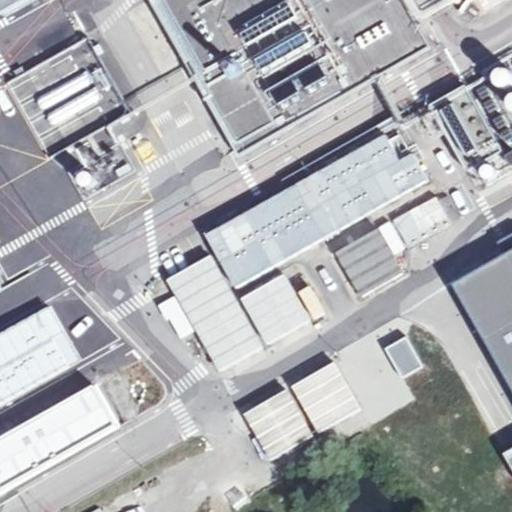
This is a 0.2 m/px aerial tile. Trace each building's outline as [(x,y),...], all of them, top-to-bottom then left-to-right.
[(0,0),(0,7),(4,14),(30,0),(0,0)] [(381,0),(149,0),(241,157),(413,57),(381,0)] [(89,36),(7,83),(50,158),(132,112),(89,36)] [(467,86),(434,105),(471,169),(504,150),(467,86)] [(407,123),(206,233),(236,284),(436,175),(407,123)] [(136,171),(120,143),(68,173),(84,201),(136,171)] [(6,229),(0,232),(0,306),(40,280),(6,229)] [(385,229),(345,253),(370,295),(411,271),(385,229)] [(511,255),(456,288),(511,385),(511,255)] [(217,256),(176,280),(230,371),(271,348),(217,256)] [(291,274),(251,298),(278,344),(318,320),(291,274)] [(38,317),(14,338),(32,359),(56,338),(38,317)] [(433,345),(403,363),(420,391),(450,373),(433,345)] [(63,385),(86,368),(69,346),(47,363),(63,385)] [(388,351),(353,371),(377,412),(412,392),(388,351)] [(132,387),(141,379),(122,356),(112,364),(132,387)] [(0,383),(4,394),(30,385),(21,362),(0,369),(0,383)] [(343,362),(302,386),(329,432),(370,408),(343,362)] [(92,375),(68,395),(95,428),(119,409),(92,375)] [(143,382),(118,397),(125,409),(150,393),(143,382)] [(35,423),(59,402),(43,384),(19,405),(35,423)] [(295,390),(254,413),(281,460),(322,436),(295,390)] [(33,427),(54,453),(84,429),(63,403),(33,427)]
